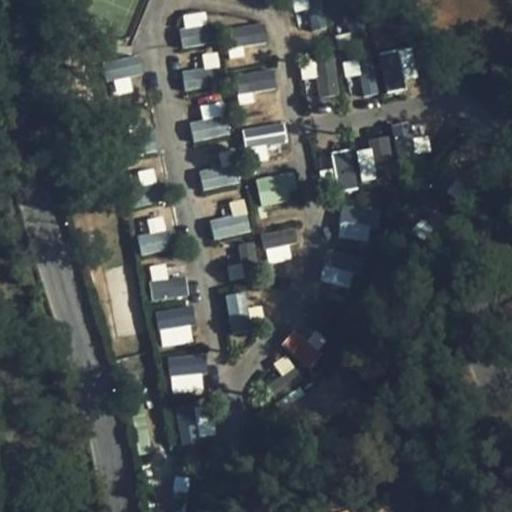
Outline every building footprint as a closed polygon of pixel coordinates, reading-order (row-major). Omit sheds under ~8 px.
[(199,13),(180,15),(183,46),(203,44),(199,13)] [(265,24),(233,26),(234,45),(266,43),(265,24)] [(402,48),(379,53),(387,92),(410,87),(402,48)] [(318,97),(339,95),(335,56),(302,60),(304,79),(316,77),(318,97)] [(211,68),(182,71),(184,89),(213,86),(211,68)] [(276,88),(274,68),(234,72),(236,92),(276,88)] [(206,119),(190,122),(193,141),(229,135),(224,105),(204,109),(206,119)] [(241,127),(244,147),(287,142),(284,122),(241,127)] [(368,138),(369,148),(333,151),(336,182),(401,177),(399,157),(414,155),(412,123),(392,124),(393,135),(368,138)] [(199,171),(203,190),(240,182),(234,151),(219,154),(222,167),(199,171)] [(256,177),(258,201),(296,198),(294,173),(256,177)] [(372,240),(374,206),(341,205),(339,238),(372,240)] [(214,239),(251,232),(246,207),(209,214),(214,239)] [(297,255),(288,227),(261,235),(270,264),(297,255)] [(137,235),(142,255),(168,248),(162,228),(137,235)] [(322,280),(352,286),(358,256),(328,250),(322,280)] [(186,277),(149,281),(151,299),(188,295),(186,277)] [(227,329),(246,331),(248,295),(230,294),(227,329)] [(161,346),(194,342),(190,307),(157,310),(161,346)] [(298,327),(281,344),(307,369),(324,352),(298,327)] [(206,390),(202,353),(168,356),(171,393),(206,390)] [(176,407),(179,443),(214,441),(211,404),(176,407)]
